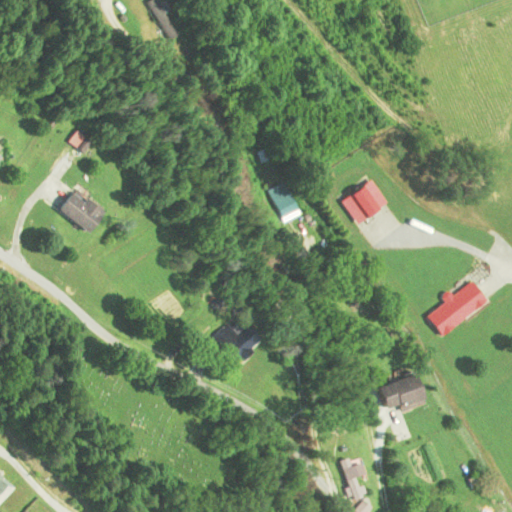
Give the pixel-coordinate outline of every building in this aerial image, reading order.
[(336,199),(353,223),(383,202),(367,178),(336,199)] [(51,209),(78,233),(94,215),(67,190),(51,209)] [(484,302),(470,281),(422,314),(436,335),(484,302)] [(399,411),(420,403),(408,374),(374,388),(393,434),(406,428),(399,411)] [(0,497),(9,488),(0,479),(0,497)] [(2,504),(9,511),(17,503),(11,496),(2,504)]
